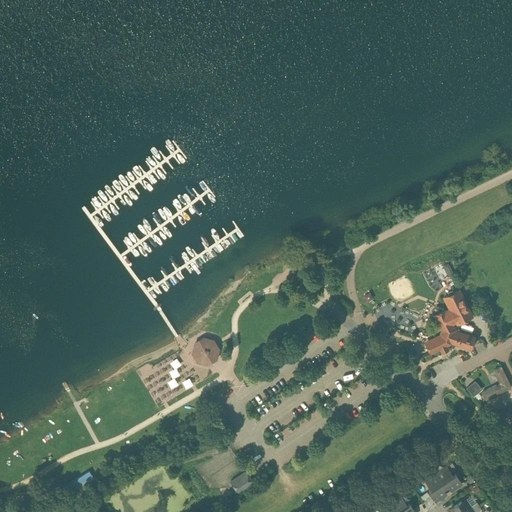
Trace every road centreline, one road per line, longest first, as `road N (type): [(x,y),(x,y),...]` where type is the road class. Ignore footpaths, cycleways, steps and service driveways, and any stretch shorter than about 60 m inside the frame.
road 1 (residential): [(511,479),(352,328)]
road 2 (track): [(455,427),(329,511)]
